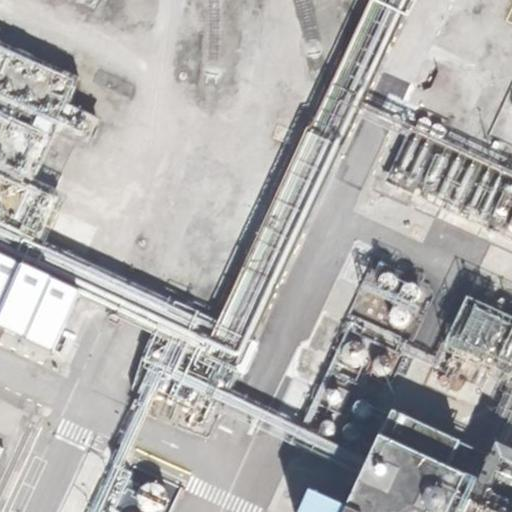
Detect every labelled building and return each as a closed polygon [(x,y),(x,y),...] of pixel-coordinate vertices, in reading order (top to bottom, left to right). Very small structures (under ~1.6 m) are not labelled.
[(0,29),(0,236),(38,254),(61,204),(24,188),(54,124),(90,141),(106,106),(72,90),(82,67),(0,29)] [(412,104),(403,124),(441,142),(450,121),(412,104)] [(511,107),(501,132),(511,137),(511,107)] [(403,124),(379,177),(511,236),(511,173),(441,142),(403,124)] [(0,318),(50,342),(71,298),(0,265),(0,318)] [(488,301),(511,313),(511,282),(505,293),(495,288),(488,301)] [(466,378),(480,385),(491,362),(511,372),(511,325),(474,306),(444,367),(466,378)] [(350,330),(333,370),(373,386),(390,347),(350,330)] [(144,391),(199,417),(221,371),(166,345),(144,391)] [(458,395),(466,378),(444,367),(435,384),(458,395)] [(487,411),(500,416),(511,392),(511,383),(502,379),(487,411)] [(357,397),(326,382),(315,404),(332,412),(346,419),(357,397)] [(325,427),(332,412),(315,404),(308,419),(325,427)] [(402,417),(390,443),(459,476),(471,449),(402,417)] [(331,459),(338,454),(339,445),(334,438),(326,437),(319,442),(318,451),(323,457),(331,459)] [(459,511),(463,504),(470,489),(473,482),(459,476),(390,443),(357,511),(459,511)] [(110,511),(175,511),(189,483),(136,458),(110,511)] [(511,511),(511,508),(470,489),(463,504),(481,511),(511,511)] [(312,511),(341,511),(318,501),(312,511)]
